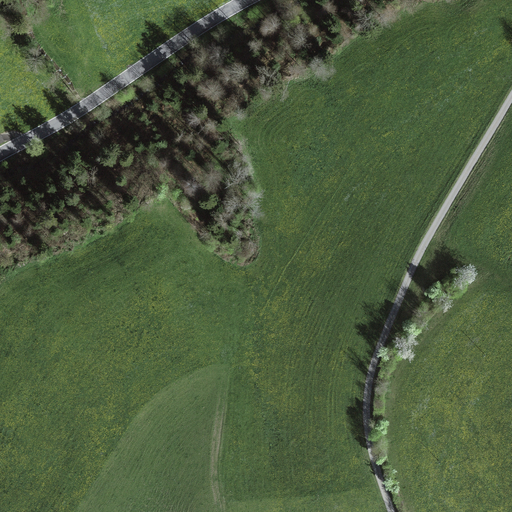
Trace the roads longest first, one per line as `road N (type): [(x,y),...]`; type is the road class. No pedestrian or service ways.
road 1 (track): [(392,511),(369,438),(375,361),(410,270),(511,95)]
road 2 (tertiary): [(0,154),(247,0)]
